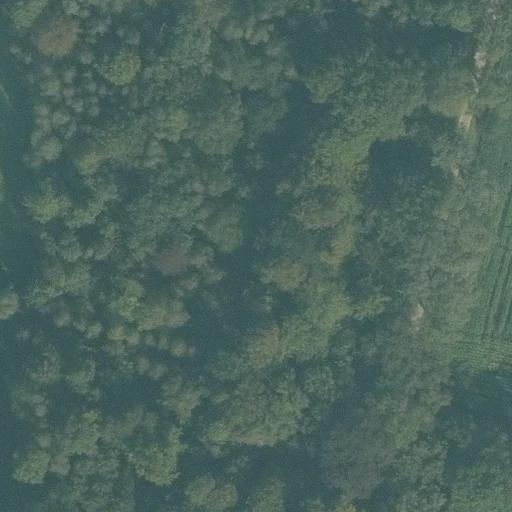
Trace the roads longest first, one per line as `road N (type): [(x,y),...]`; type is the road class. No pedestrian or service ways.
road 1 (unclassified): [(511,443),(399,415),(400,376),(495,0)]
road 2 (track): [(398,511),(399,415),(192,352),(0,307)]
